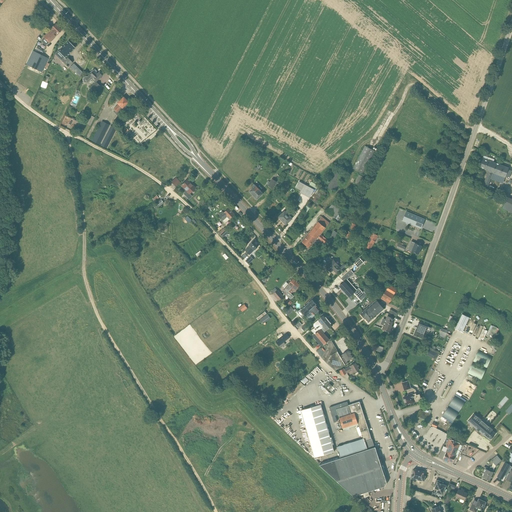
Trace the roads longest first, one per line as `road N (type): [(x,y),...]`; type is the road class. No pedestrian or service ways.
road 1 (track): [(67,133),(91,299),(215,511)]
road 2 (unclassified): [(375,371),(419,281),(511,22)]
road 3 (track): [(67,133),(186,204),(320,359)]
road 4 (primary): [(375,371),(322,290),(194,155)]
road 5 (primary): [(168,126),(50,0)]
road 6 (track): [(473,131),(412,83),(375,145)]
